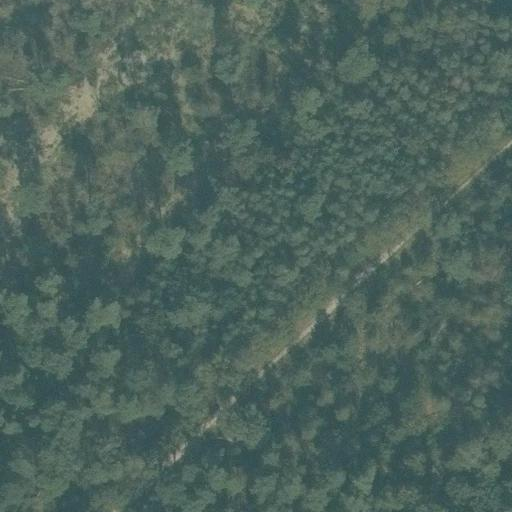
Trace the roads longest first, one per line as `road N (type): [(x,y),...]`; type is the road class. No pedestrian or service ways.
road 1 (track): [(222,403),(511,135)]
road 2 (track): [(222,403),(0,284)]
road 3 (track): [(110,511),(222,403)]
